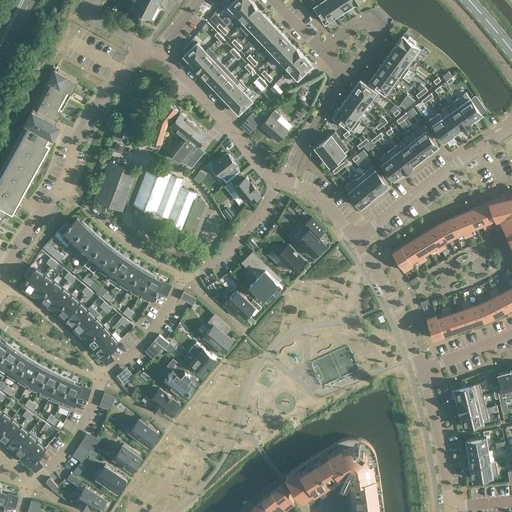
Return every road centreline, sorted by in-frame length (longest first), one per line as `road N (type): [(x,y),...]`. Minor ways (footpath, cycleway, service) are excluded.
road 1 (residential): [(511,127),(357,240)]
road 2 (residential): [(280,181),(205,98),(150,52)]
road 3 (residential): [(150,52),(91,111),(63,186)]
road 4 (residential): [(63,186),(134,249),(182,278)]
road 5 (residential): [(357,240),(422,368)]
road 6 (residential): [(182,278),(242,235),(280,181)]
road 7 (residential): [(105,379),(72,336),(5,283)]
road 8 (residential): [(105,379),(68,446),(30,483)]
road 9 (residential): [(182,278),(160,321),(105,379)]
road 10 (residential): [(287,183),(342,70)]
road 11 (residential): [(342,70),(354,68),(375,43),(367,21),(344,28),(325,53)]
road 12 (residential): [(0,324),(73,371),(105,379)]
